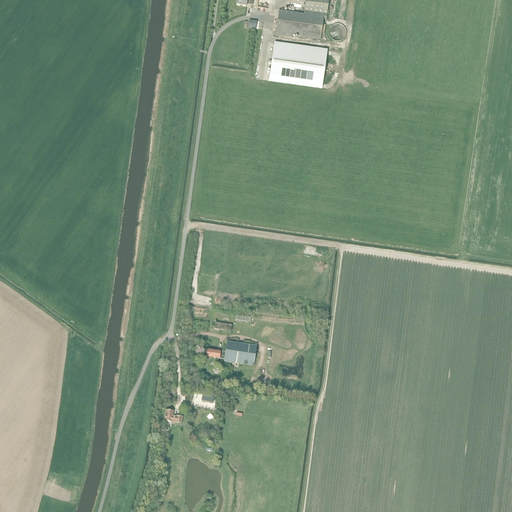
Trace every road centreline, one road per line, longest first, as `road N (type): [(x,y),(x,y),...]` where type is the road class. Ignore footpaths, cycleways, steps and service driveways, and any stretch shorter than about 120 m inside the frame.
road 1 (unclassified): [(99,511),(129,402),(151,350),(172,325),(209,53),(223,28),(246,17)]
road 2 (track): [(186,224),(511,269)]
road 3 (track): [(65,383),(42,511)]
